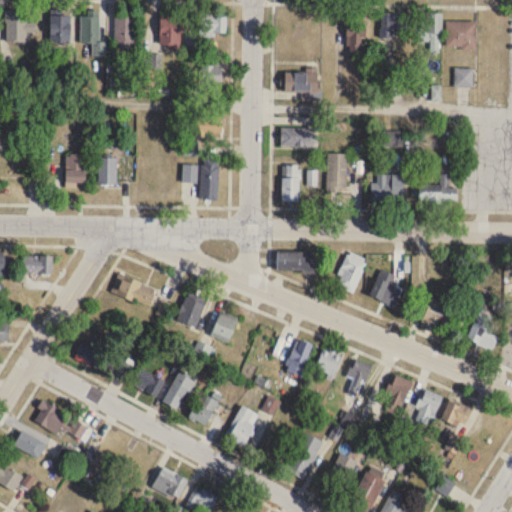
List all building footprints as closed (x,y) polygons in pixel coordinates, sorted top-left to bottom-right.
[(36,23),(26,23),(26,12),(7,12),(7,43),(28,43),(28,34),(36,34),(36,23)] [(99,42),(99,12),(81,12),(81,56),(106,56),(106,42),(99,42)] [(380,37),(407,37),(407,13),(380,13),(380,37)] [(441,53),(441,13),(421,13),(421,44),(426,44),(426,53),(441,53)] [(70,15),(49,15),(49,44),(70,44),(70,15)] [(115,15),(115,50),(134,50),(134,15),(115,15)] [(226,15),(199,15),(199,36),(226,36),(226,15)] [(180,17),(160,17),(160,49),(180,49),(180,17)] [(446,49),(476,49),(476,22),(447,22),(446,49)] [(361,29),(347,29),(347,53),(361,53),(361,29)] [(158,68),(158,56),(146,56),(146,68),(158,68)] [(188,90),(221,90),(221,65),(201,65),(201,72),(188,72),(188,90)] [(454,88),(473,88),(473,69),(454,69),(454,88)] [(283,70),(283,92),(317,92),(317,70),(283,70)] [(220,119),(192,119),(192,133),(220,133),(220,119)] [(281,128),(281,147),(314,147),(314,128),(281,128)] [(403,132),(385,132),(385,146),(403,146),(403,132)] [(347,154),(328,154),(328,192),(347,192),(347,154)] [(64,188),(84,188),(84,155),(64,155),(64,188)] [(98,158),(98,185),(116,185),(116,158),(98,158)] [(201,199),(218,200),(219,158),(202,158),(201,199)] [(282,165),(282,201),(300,201),(300,165),(282,165)] [(197,182),(197,166),(183,166),(183,182),(197,182)] [(404,203),(404,175),(372,175),(372,203),(404,203)] [(420,186),(420,204),(456,204),(456,186),(420,186)] [(352,293),(368,260),(350,251),(333,283),(352,293)] [(317,252),(277,252),(277,272),(317,272),(317,252)] [(23,273),(52,273),(52,255),(23,255),(23,273)] [(390,305),(402,279),(381,269),(369,295),(390,305)] [(112,291),(149,307),(157,289),(119,273),(112,291)] [(177,321),(196,327),(203,302),(184,297),(177,321)] [(420,325),(443,332),(452,304),(429,297),(420,325)] [(171,304),(162,300),(157,313),(166,317),(171,304)] [(498,336),(489,332),(495,318),(478,311),(467,339),(492,350),(498,336)] [(237,321),(219,313),(210,335),(229,342),(237,321)] [(0,339),(9,340),(8,321),(0,321),(0,339)] [(83,338),(74,357),(99,369),(108,349),(83,338)] [(303,377),(313,343),(295,338),(284,372),(303,377)] [(212,346),(197,342),(194,355),(208,359),(212,346)] [(336,375),(339,353),(321,350),(317,372),(336,375)] [(345,370),(354,381),(347,386),(352,392),(374,374),(360,358),(345,370)] [(127,381),(134,366),(123,360),(116,375),(127,381)] [(156,397),(165,381),(139,368),(131,384),(156,397)] [(161,400),(177,410),(195,383),(179,373),(161,400)] [(399,406),(412,383),(397,375),(385,398),(399,406)] [(409,418),(427,427),(442,397),(425,388),(409,418)] [(281,403),(270,396),(262,407),(274,415),(281,403)] [(55,435),(69,418),(47,399),(33,416),(55,435)] [(471,409),(449,400),(440,420),(462,429),(471,409)] [(260,416),(242,406),(225,437),(243,447),(260,416)] [(489,433),(498,438),(505,423),(487,414),(473,443),(481,448),(489,433)] [(91,430),(76,419),(67,431),(82,442),(91,430)] [(322,441),(303,432),(286,471),(304,480),(322,441)] [(13,445),(39,458),(46,444),(32,437),(29,444),(17,438),(13,445)] [(357,461),(339,452),(322,490),(340,499),(357,461)] [(448,472),(475,488),(482,477),(455,461),(448,472)] [(0,483),(13,492),(22,476),(4,465),(0,470),(0,483)] [(152,488),(178,500),(187,479),(161,467),(152,488)] [(34,478),(27,475),(23,485),(30,488),(34,478)] [(403,511),(410,499),(392,490),(380,511),(403,511)] [(214,510),(214,492),(190,492),(190,510),(214,510)]
